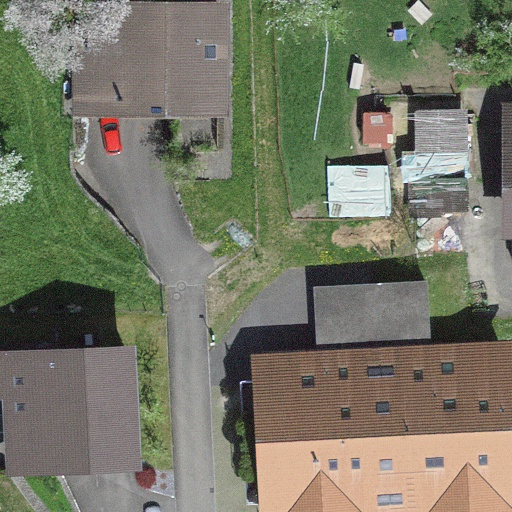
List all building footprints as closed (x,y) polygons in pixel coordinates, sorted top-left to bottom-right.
[(111,43),(79,43),(79,105),(214,106),(215,9),(112,8),(111,43)] [(461,299),(461,257),(458,118),(427,118),(426,183),(408,184),(411,300),(461,299)] [(408,141),(408,120),(382,120),(382,141),(408,141)] [(511,511),(511,355),(511,345),(252,359),(259,511),(511,511)] [(85,464),(129,462),(124,357),(9,362),(13,453),(85,450),(85,464)]
